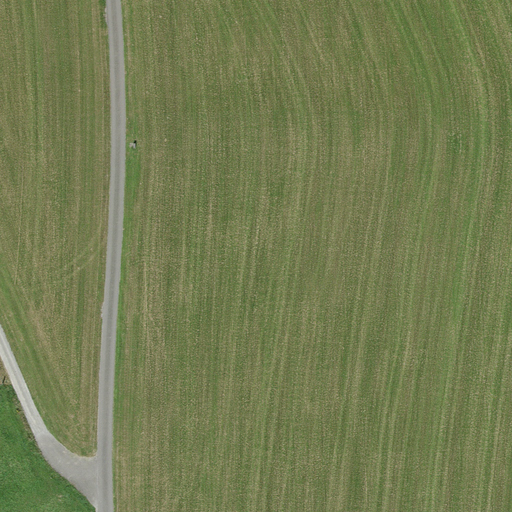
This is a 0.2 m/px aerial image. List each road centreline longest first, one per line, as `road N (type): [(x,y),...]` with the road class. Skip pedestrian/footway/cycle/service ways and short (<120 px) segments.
road 1 (track): [(104,511),(119,166),(114,0)]
road 2 (track): [(0,339),(45,439),(69,463),(103,479)]
